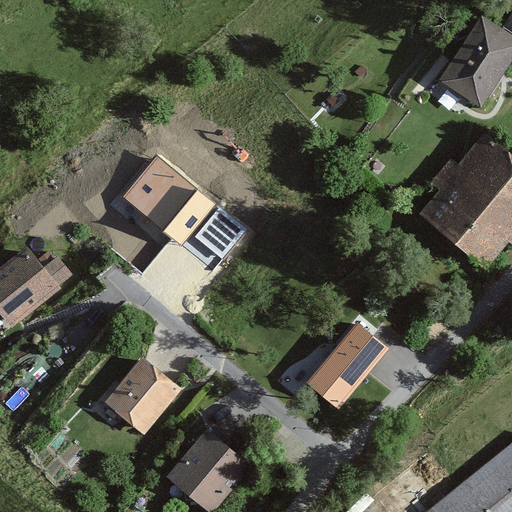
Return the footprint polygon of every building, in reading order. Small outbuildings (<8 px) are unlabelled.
[(511,0),(494,0),(494,1),(511,10),(511,0)] [(511,32),(464,4),(424,70),(471,98),(511,32)] [(511,220),(511,159),(473,126),(405,206),(474,265),(511,220)] [(151,147),(114,192),(179,246),(216,200),(151,147)] [(15,241),(0,252),(0,323),(1,324),(69,273),(51,250),(32,264),(15,241)] [(100,287),(100,310),(122,310),(122,287),(100,287)] [(356,316),(305,378),(338,405),(389,343),(356,316)] [(132,349),(95,395),(134,427),(171,381),(132,349)] [(194,422),(159,471),(209,507),(245,457),(194,422)] [(511,511),(511,432),(426,500),(435,511),(511,511)]
